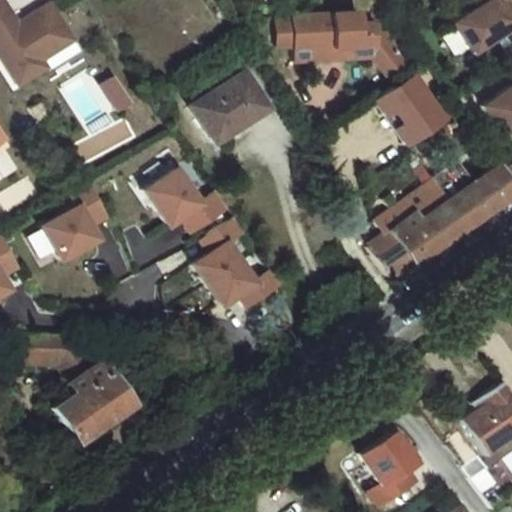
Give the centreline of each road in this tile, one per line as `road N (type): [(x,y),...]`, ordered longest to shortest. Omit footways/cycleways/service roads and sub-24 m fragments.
road 1 (secondary): [(511,244),(144,511)]
road 2 (unknown): [(377,342),(481,511)]
